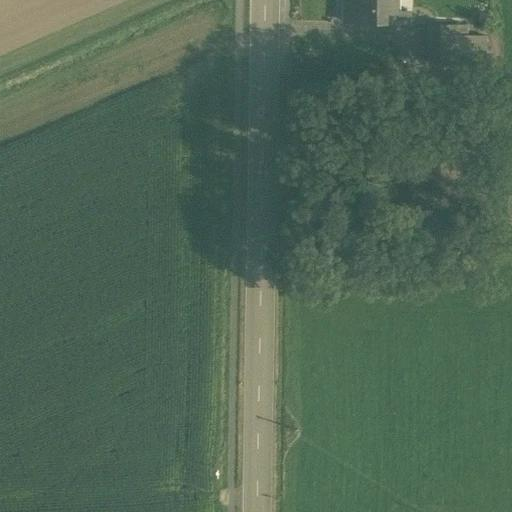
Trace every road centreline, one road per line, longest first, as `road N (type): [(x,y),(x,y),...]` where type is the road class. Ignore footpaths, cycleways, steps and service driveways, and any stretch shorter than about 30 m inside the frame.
road 1 (tertiary): [(256,511),(264,0)]
road 2 (unknown): [(262,155),(387,149),(416,139),(452,97),(456,0)]
